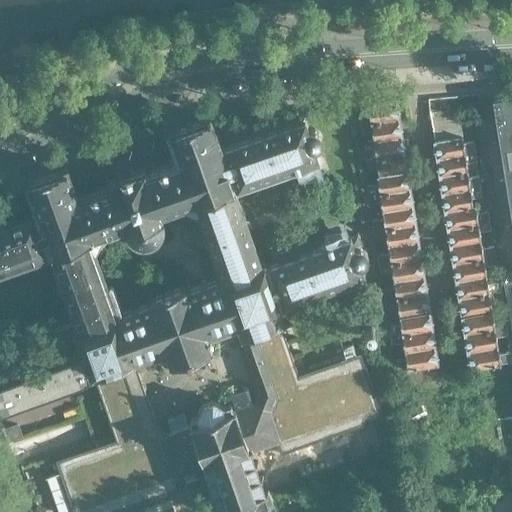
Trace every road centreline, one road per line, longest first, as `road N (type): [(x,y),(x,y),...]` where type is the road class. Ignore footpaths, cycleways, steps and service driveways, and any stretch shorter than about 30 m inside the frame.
road 1 (primary): [(0,158),(111,106),(225,75),(511,53)]
road 2 (primary): [(511,36),(160,66),(0,132)]
